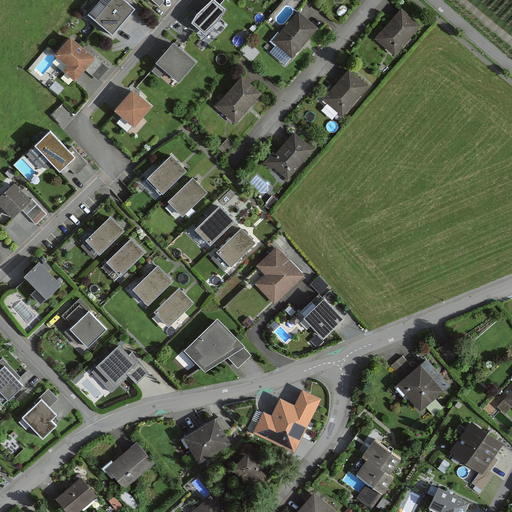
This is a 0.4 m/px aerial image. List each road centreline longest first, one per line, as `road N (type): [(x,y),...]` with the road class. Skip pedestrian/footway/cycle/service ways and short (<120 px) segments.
road 1 (residential): [(185,0),(74,127),(113,166),(0,278)]
road 2 (residential): [(338,357),(99,427)]
road 3 (residential): [(236,156),(377,0)]
road 4 (residential): [(511,286),(338,357)]
road 5 (residential): [(338,357),(343,380),(332,432),(265,511)]
road 6 (residential): [(99,427),(0,324)]
road 7 (residential): [(99,427),(0,506)]
